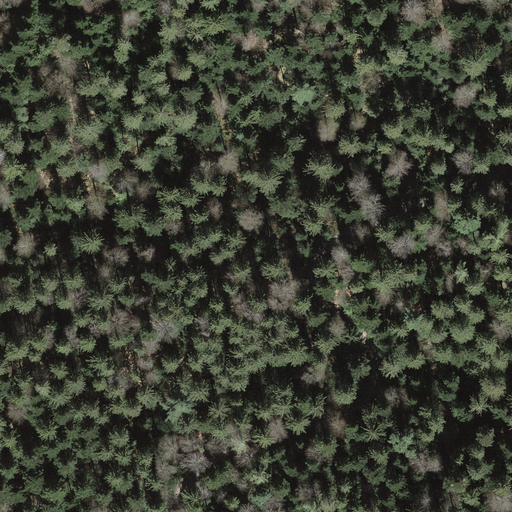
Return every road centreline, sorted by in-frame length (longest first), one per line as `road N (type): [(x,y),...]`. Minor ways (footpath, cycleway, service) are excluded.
road 1 (track): [(168,511),(207,464),(355,408),(373,390),(369,345),(317,292),(312,269),(320,248),(346,230),(511,168)]
road 2 (track): [(0,239),(238,154),(426,100),(511,87)]
